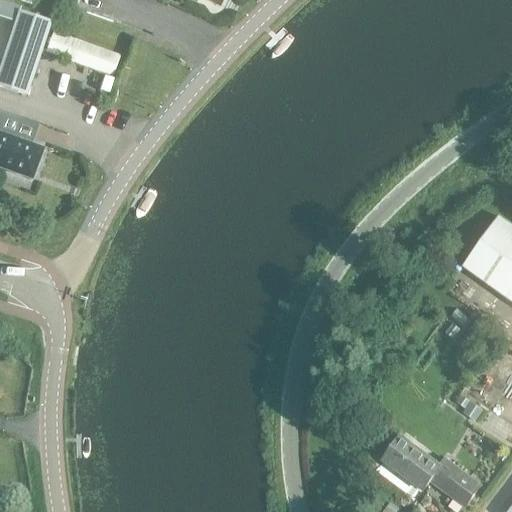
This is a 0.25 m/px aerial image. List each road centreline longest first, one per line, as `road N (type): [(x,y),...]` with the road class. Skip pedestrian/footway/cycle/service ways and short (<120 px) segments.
road 1 (unclassified): [(305,511),(292,467),(295,381),(316,317),(353,253),(408,189),(511,112)]
road 2 (tertiary): [(63,293),(137,160),(281,0)]
road 3 (tertiary): [(62,511),(50,430),(63,293)]
